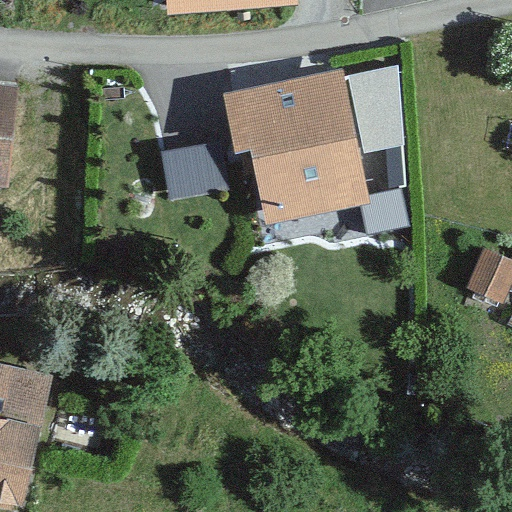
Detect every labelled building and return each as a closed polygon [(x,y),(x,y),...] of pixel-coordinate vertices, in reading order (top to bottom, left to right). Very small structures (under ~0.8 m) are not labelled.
[(292,7),(291,0),(172,0),(174,16),(292,7)] [(362,204),(338,72),(222,93),(233,156),(253,152),(266,222),(362,204)] [(18,87),(0,84),(0,181),(7,182),(18,87)] [(172,139),(174,188),(224,186),(221,137),(172,139)] [(511,273),(511,265),(479,254),(466,293),(501,305),(511,273)] [(50,375),(0,362),(0,504),(18,508),(50,375)]
